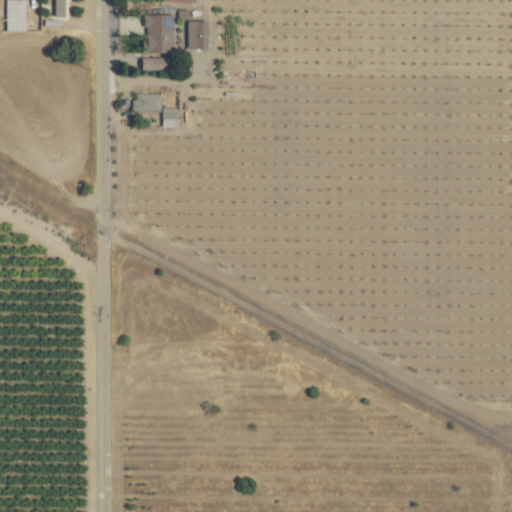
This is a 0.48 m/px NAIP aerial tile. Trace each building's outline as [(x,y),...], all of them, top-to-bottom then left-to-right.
[(3,0),(4,31),(23,31),(22,0),(3,0)] [(52,0),(53,16),(62,16),(61,0),(52,0)] [(172,52),(171,13),(143,14),(144,52),(172,52)] [(206,20),(186,20),(185,48),(205,48),(206,20)] [(168,69),(168,57),(140,57),(140,70),(168,69)] [(158,111),(158,94),(131,93),(131,111),(158,111)] [(159,127),(174,127),(175,108),(160,107),(159,127)]
